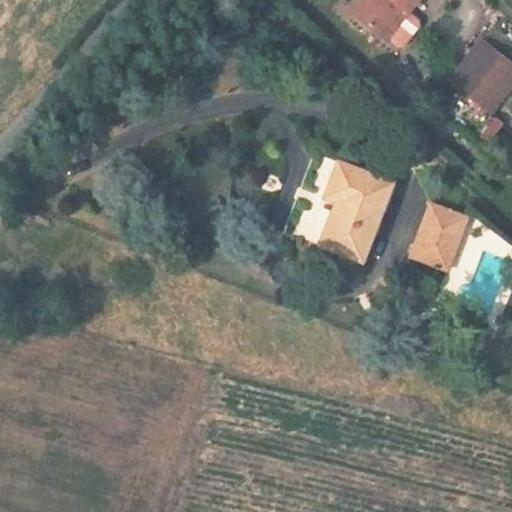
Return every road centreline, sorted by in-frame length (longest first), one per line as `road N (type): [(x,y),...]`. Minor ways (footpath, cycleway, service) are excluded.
road 1 (unknown): [(0,163),(24,180),(209,107),(249,107),(346,160)]
road 2 (residential): [(140,0),(0,146)]
